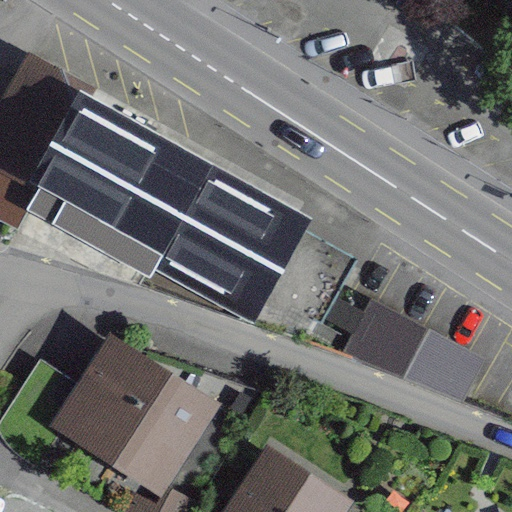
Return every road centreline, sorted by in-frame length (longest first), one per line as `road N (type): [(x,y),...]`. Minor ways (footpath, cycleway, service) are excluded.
road 1 (residential): [(511,441),(122,305),(0,273)]
road 2 (primary): [(107,0),(511,262)]
